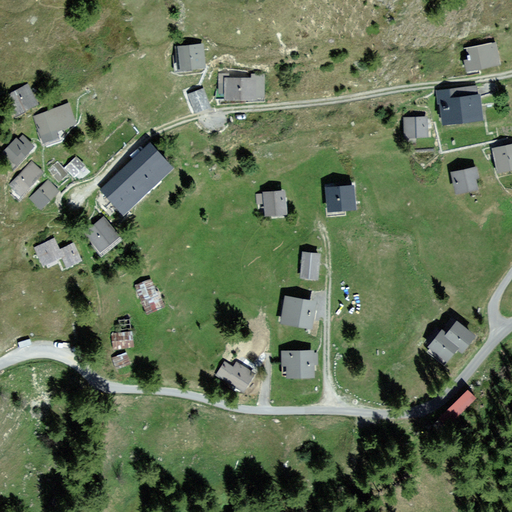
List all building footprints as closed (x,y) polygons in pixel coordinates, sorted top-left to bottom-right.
[(491,44),(461,50),(464,72),(496,65),(491,44)] [(197,48),(168,47),(168,69),(196,69),(197,48)] [(248,75),(219,75),(219,101),(248,101),(248,75)] [(28,84),(0,99),(0,103),(8,120),(39,104),(28,84)] [(474,88),(439,92),(440,102),(443,102),(445,122),(480,118),(477,98),(475,99),(474,88)] [(200,91),(183,94),(186,111),(203,108),(200,91)] [(70,103),(33,116),(43,144),(60,137),(57,132),(76,124),(70,103)] [(424,117),(401,119),(401,139),(426,139),(424,117)] [(16,137),(0,154),(0,157),(12,170),(34,146),(23,135),(19,139),(16,137)] [(511,145),(494,149),(499,171),(511,168),(511,145)] [(150,146),(103,190),(123,212),(171,168),(150,146)] [(86,166),(76,157),(64,167),(70,173),(74,177),(86,166)] [(58,160),(48,171),(58,183),(70,173),(64,167),(58,160)] [(28,162),(2,187),(13,199),(39,174),(28,162)] [(475,169),(453,174),(457,192),(475,189),(472,178),(477,177),(475,169)] [(45,181),(23,200),(34,212),(55,193),(45,181)] [(347,185),(319,187),(321,210),(349,208),(347,185)] [(282,191),(260,193),(262,220),(285,218),(282,191)] [(104,219),(86,232),(100,250),(118,236),(104,219)] [(54,240),(37,249),(44,264),(62,255),(60,251),(59,252),(54,240)] [(79,259),(73,245),(60,251),(62,255),(67,265),(79,259)] [(318,255),(304,254),(302,277),(316,278),(318,255)] [(150,281),(137,286),(143,299),(155,294),(150,281)] [(143,299),(148,312),(164,306),(158,293),(155,294),(143,299)] [(313,304),(287,299),(283,322),(309,327),(313,304)] [(129,320),(119,321),(120,330),(131,328),(129,320)] [(472,338),(450,322),(439,338),(455,350),(461,354),(472,338)] [(113,335),(115,348),(132,346),(131,333),(113,335)] [(434,334),(421,350),(442,367),(455,350),(439,338),(434,334)] [(311,353),(282,353),(282,376),(311,376),(311,353)] [(125,354),(114,359),(117,367),(128,363),(125,354)] [(225,363),(218,375),(242,390),(253,374),(237,364),(234,369),(225,363)] [(475,399),(467,391),(444,415),(452,423),(475,399)]
